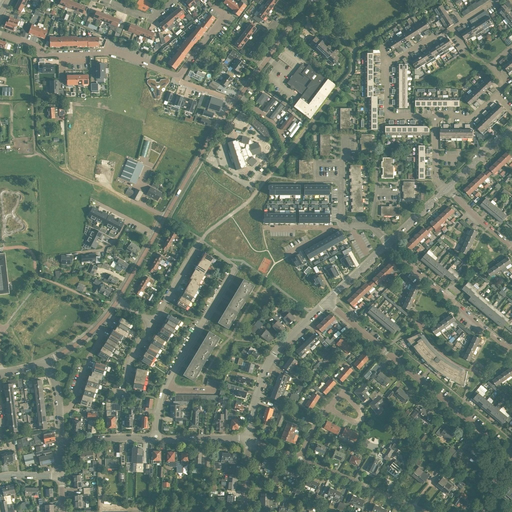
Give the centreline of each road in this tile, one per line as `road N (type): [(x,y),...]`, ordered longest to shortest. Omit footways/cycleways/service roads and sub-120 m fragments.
road 1 (residential): [(0,33),(43,55),(112,51),(179,76),(225,13)]
road 2 (residential): [(511,456),(326,301)]
road 3 (residential): [(511,352),(388,243)]
road 4 (residential): [(248,439),(269,361),(326,301)]
road 5 (residential): [(424,511),(299,458)]
road 6 (residential): [(165,384),(233,267)]
road 7 (residential): [(152,322),(200,243),(233,267)]
road 8 (residential): [(165,216),(233,103)]
road 9 (residential): [(434,116),(470,118),(503,84),(493,65),(511,46)]
road 10 (residential): [(387,64),(495,0)]
